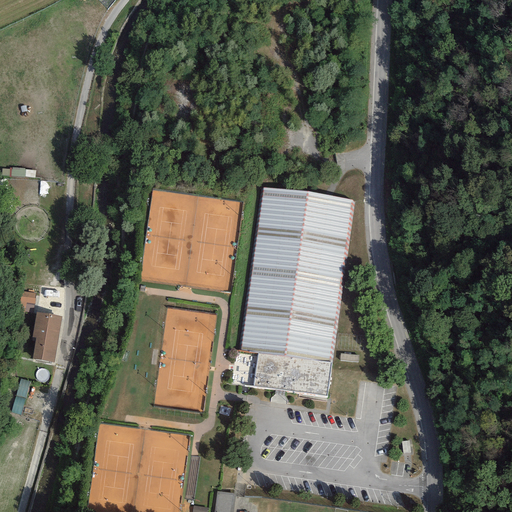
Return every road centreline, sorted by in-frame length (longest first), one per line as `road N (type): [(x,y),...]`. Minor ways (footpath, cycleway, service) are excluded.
road 1 (track): [(19,511),(69,325),(74,135),(109,20),(128,0)]
road 2 (tertiary): [(433,511),(430,434),(374,214),(384,0)]
